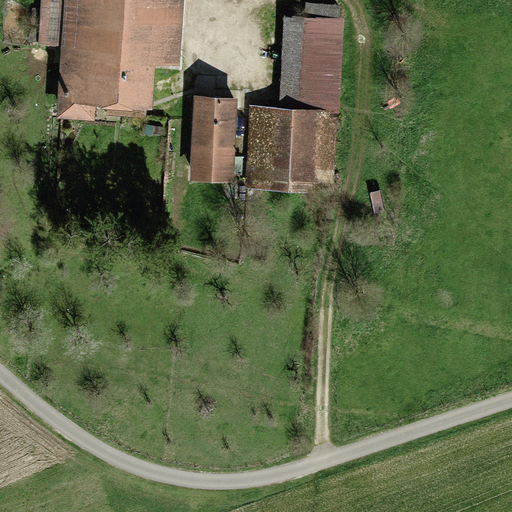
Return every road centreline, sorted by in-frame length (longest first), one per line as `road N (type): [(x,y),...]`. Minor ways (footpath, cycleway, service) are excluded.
road 1 (unclassified): [(0,372),(109,453),(157,473),(211,480),(266,475),(511,398)]
road 2 (track): [(324,458),(326,311),(362,97),(364,40),(351,0)]
